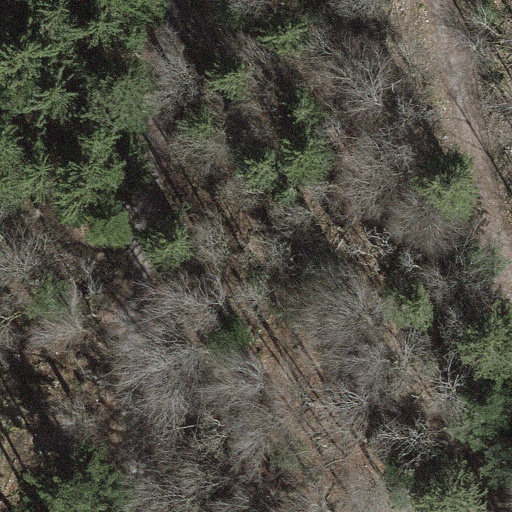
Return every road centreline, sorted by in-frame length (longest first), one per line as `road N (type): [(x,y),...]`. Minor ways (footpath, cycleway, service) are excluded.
road 1 (track): [(127,511),(141,132),(166,0)]
road 2 (track): [(511,273),(468,164),(440,0)]
